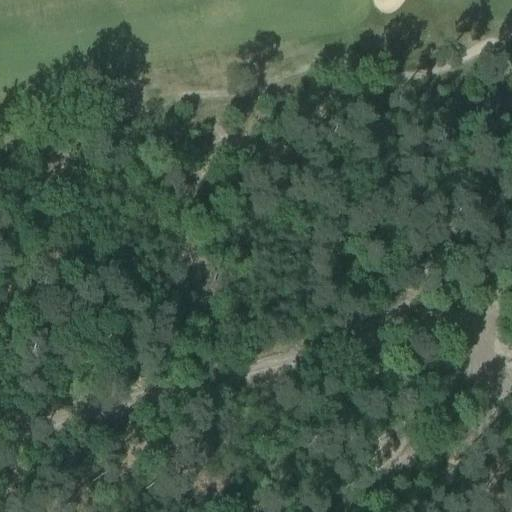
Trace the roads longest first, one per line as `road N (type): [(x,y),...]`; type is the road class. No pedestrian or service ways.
road 1 (track): [(0,179),(143,152),(306,178),(343,172),(511,64)]
road 2 (track): [(0,436),(511,303)]
road 3 (track): [(511,309),(335,511)]
